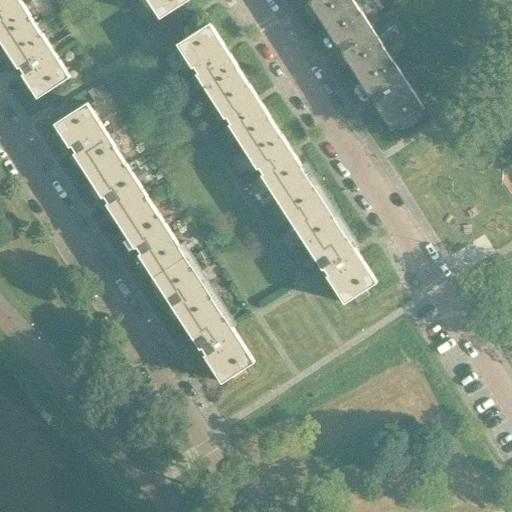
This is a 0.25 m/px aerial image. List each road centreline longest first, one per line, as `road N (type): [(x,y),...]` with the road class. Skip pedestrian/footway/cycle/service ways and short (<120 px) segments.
road 1 (residential): [(511,402),(250,0)]
road 2 (residential): [(252,511),(0,123)]
